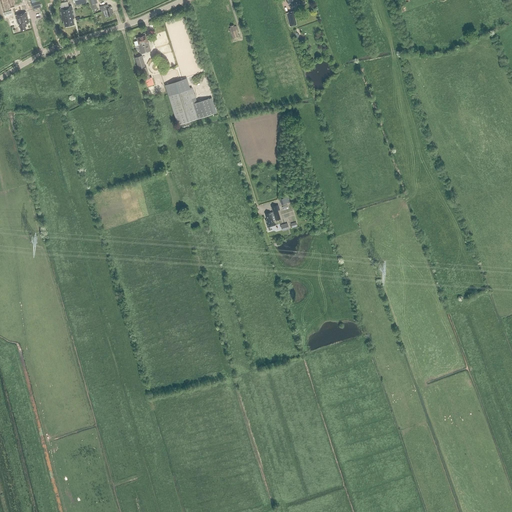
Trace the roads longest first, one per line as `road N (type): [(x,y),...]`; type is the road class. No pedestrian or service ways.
road 1 (track): [(257,203),(187,0)]
road 2 (tertiary): [(0,79),(58,46),(185,0)]
road 3 (track): [(165,167),(121,26)]
